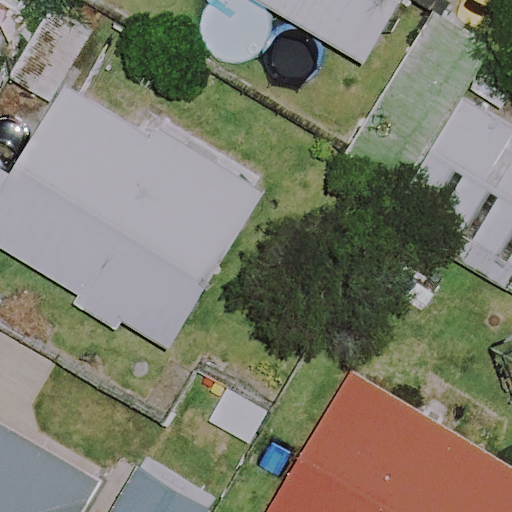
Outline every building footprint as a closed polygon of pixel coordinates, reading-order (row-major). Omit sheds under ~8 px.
[(405,0),(280,0),(375,54),(405,0)] [(0,50),(13,30),(0,22),(0,50)] [(267,185),(76,82),(26,175),(0,160),(0,234),(186,335),(267,185)] [(511,122),(464,93),(404,191),(440,213),(428,231),(511,282),(511,122)] [(276,511),(511,511),(511,457),(363,368),(276,511)] [(0,511),(212,511),(230,481),(149,436),(133,466),(0,392),(0,511)]
